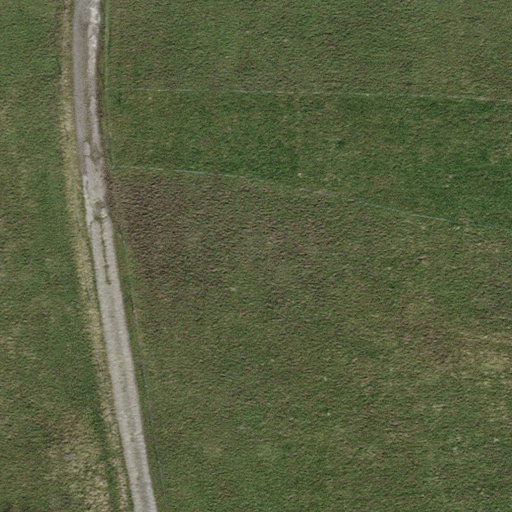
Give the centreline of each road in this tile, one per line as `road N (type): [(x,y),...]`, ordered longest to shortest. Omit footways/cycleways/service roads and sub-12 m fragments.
road 1 (track): [(159,511),(91,157)]
road 2 (track): [(92,0),(91,157)]
